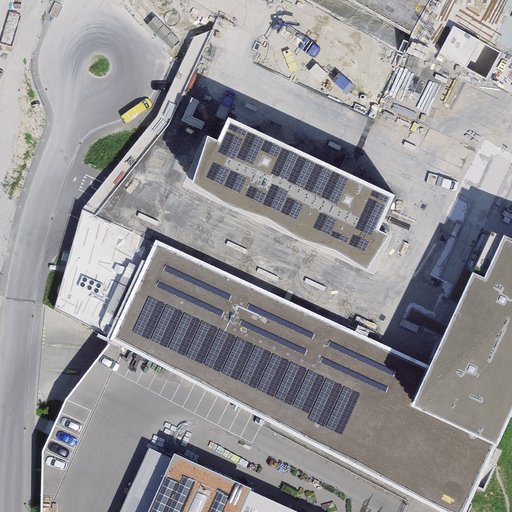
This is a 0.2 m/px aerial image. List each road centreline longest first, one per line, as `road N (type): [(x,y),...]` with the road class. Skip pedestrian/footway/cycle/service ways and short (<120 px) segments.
road 1 (residential): [(6,511),(24,273),(76,100)]
road 2 (residential): [(76,100),(60,78),(61,51),(92,26),(129,40),(139,63),(133,88)]
